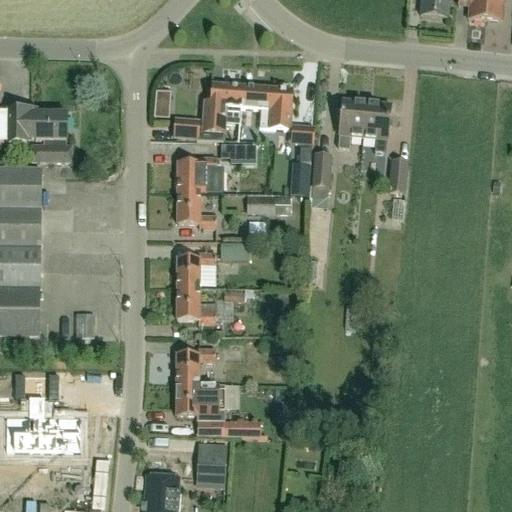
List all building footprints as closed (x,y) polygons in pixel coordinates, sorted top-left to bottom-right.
[(449,0),(421,0),(420,19),(448,21),(449,0)] [(469,0),(468,23),(485,25),(486,0),(469,0)] [(486,0),(485,25),(502,26),(503,0),(486,0)] [(226,126),(239,127),(242,90),(212,88),(211,105),(203,104),(201,137),(225,138),(226,126)] [(243,90),(241,113),(260,114),(259,132),(290,134),(293,94),(289,94),(287,88),(279,88),(276,93),(243,90)] [(169,95),(155,94),(153,120),(167,121),(169,95)] [(343,104),(338,152),(349,153),(350,141),(363,143),(366,107),(343,104)] [(375,156),(385,157),(390,109),(366,107),(363,143),(376,144),(375,156)] [(36,114),(8,113),(8,146),(26,146),(26,141),(35,141),(35,145),(43,145),(43,149),(30,149),(30,167),(72,167),(73,150),(66,150),(66,118),(36,117),(36,114)] [(199,150),(202,130),(175,126),(172,146),(199,150)] [(314,131),(291,129),(289,147),(312,149),(314,131)] [(239,134),(239,149),(253,149),(253,135),(239,134)] [(245,150),(221,149),(221,162),(245,163),(245,150)] [(300,153),(299,168),(311,168),(311,153),(300,153)] [(331,158),(315,157),(312,190),(329,191),(331,158)] [(178,198),(200,198),(200,175),(216,175),(216,161),(199,161),(199,167),(178,167),(178,198)] [(387,196),(404,198),(408,165),(391,162),(387,196)] [(292,168),(290,199),(308,201),(311,169),(292,168)] [(42,173),(0,172),(0,211),(40,212),(42,173)] [(200,198),(178,198),(178,229),(199,229),(199,233),(216,233),(216,220),(200,220),(200,198)] [(291,200),(248,200),(247,218),(290,219),(291,200)] [(311,218),(327,217),(327,200),(310,201),(311,218)] [(392,228),(401,228),(402,208),(392,207),(392,228)] [(0,251),(40,252),(40,212),(0,211),(0,251)] [(250,264),(250,248),(222,248),(222,265),(250,264)] [(0,291),(39,292),(40,252),(0,251),(0,291)] [(178,262),(177,293),(199,294),(199,271),(216,271),(215,257),(199,257),(199,262),(178,262)] [(305,289),(319,290),(320,273),(306,272),(305,289)] [(284,280),(284,287),(291,293),(300,284),(291,275),(284,280)] [(0,340),(39,341),(39,292),(0,291),(0,340)] [(199,294),(177,293),(177,325),(198,325),(198,330),(214,329),(214,317),(198,317),(199,294)] [(346,308),(344,331),(361,333),(363,309),(346,308)] [(75,322),(75,343),(92,343),(93,322),(75,322)] [(177,358),(177,389),(199,390),(199,367),(215,367),(215,353),(198,353),(198,358),(177,358)] [(9,466),(84,468),(85,433),(51,432),(51,411),(64,411),(64,386),(19,385),(19,410),(32,410),(32,431),(10,431),(9,466)] [(177,389),(176,421),(197,421),(197,426),(220,426),(220,441),(242,441),(242,443),(267,443),(267,439),(261,439),(261,425),(224,425),(223,390),(199,390),(177,389)] [(199,448),(196,491),(224,493),(226,450),(199,448)] [(144,511),(175,511),(178,482),(147,479),(144,511)] [(358,482),(357,489),(363,493),(370,490),(371,483),(365,479),(358,482)]
